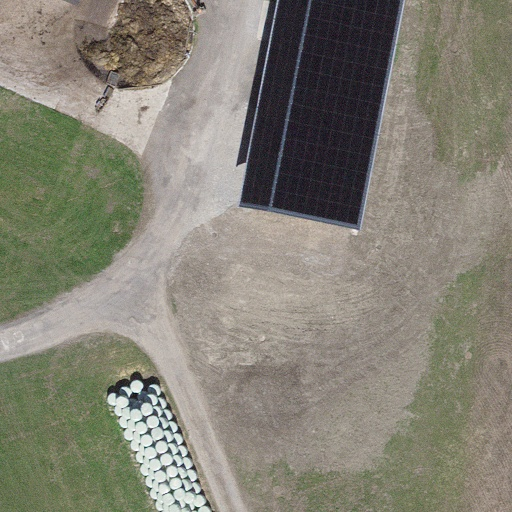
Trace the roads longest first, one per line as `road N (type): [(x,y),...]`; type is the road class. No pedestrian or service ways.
road 1 (track): [(267,0),(190,189),(135,284),(87,318),(0,346)]
road 2 (track): [(231,511),(135,284)]
